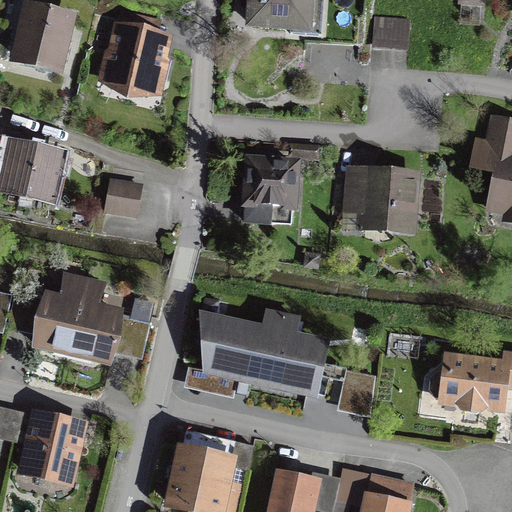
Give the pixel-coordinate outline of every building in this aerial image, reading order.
[(252,0),(251,24),(291,27),(291,33),(322,35),(323,0),(252,0)] [(461,0),(459,24),(479,25),(481,0),(461,0)] [(70,20),(28,9),(17,58),(58,68),(70,20)] [(156,37),(154,37),(157,23),(123,15),(113,54),(110,53),(106,73),(110,79),(116,81),(123,91),(135,94),(145,87),(152,89),(158,85),(163,64),(161,60),(164,47),(154,45),(156,37)] [(360,17),(357,46),(372,47),(372,44),(374,19),(374,18),(360,17)] [(405,22),(374,19),(372,44),(403,47),(405,22)] [(511,123),(494,120),(487,154),(501,157),(492,202),(511,206),(510,216),(511,216),(511,123)] [(316,157),(317,147),(298,145),(297,156),(316,157)] [(0,187),(47,197),(55,160),(0,147),(0,174),(2,174),(0,182),(0,187)] [(296,165),(249,162),(245,223),(272,225),(273,207),(293,209),(296,165)] [(366,182),(349,181),(347,211),(364,212),(364,221),(392,222),(392,229),(412,231),(415,177),(375,174),(373,183),(366,182)] [(105,212),(135,217),(140,187),(110,182),(105,212)] [(317,270),(318,257),(307,255),(305,268),(317,270)] [(35,346),(53,350),(52,355),(67,358),(84,282),(64,277),(61,302),(46,299),(35,346)] [(109,363),(120,316),(96,310),(105,287),(84,282),(67,358),(90,363),(91,359),(109,363)] [(252,381),(310,394),(321,346),(293,340),(298,321),(267,314),(263,333),(252,381)] [(147,330),(123,324),(115,357),(140,363),(147,330)] [(218,324),(208,372),(252,381),(263,333),(218,324)] [(511,356),(506,356),(504,368),(449,361),(447,375),(438,374),(431,379),(430,391),(435,398),(444,399),(444,401),(457,402),(464,412),(477,414),(487,406),(499,408),(502,386),(511,387),(511,356)] [(370,410),(378,373),(347,367),(339,404),(370,410)] [(69,482),(81,428),(35,418),(23,471),(69,482)] [(170,505),(200,511),(219,511),(230,463),(182,452),(170,505)] [(280,476),(271,511),(310,511),(316,484),(280,476)] [(406,511),(412,487),(371,478),(363,511),(406,511)]
